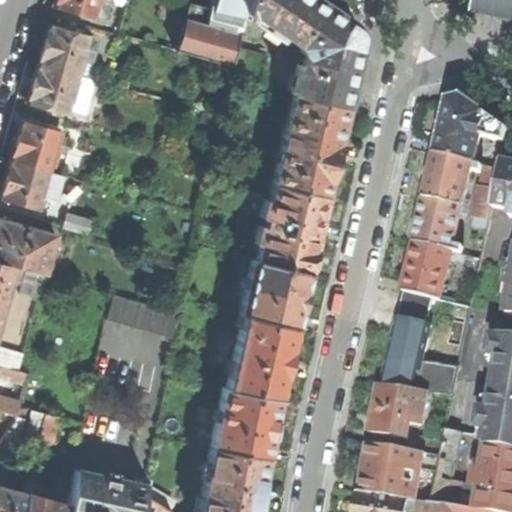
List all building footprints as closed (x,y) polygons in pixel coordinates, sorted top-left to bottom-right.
[(54,0),(53,5),(92,16),(95,4),(96,0),(54,0)] [(208,0),(207,6),(205,17),(240,27),(242,13),(245,0),(208,0)] [(313,0),(245,0),(242,13),(250,14),(299,47),(299,52),(305,57),(303,67),(297,65),(290,94),(293,95),(344,107),(352,76),(360,38),(353,27),(313,0)] [(511,0),(472,0),(469,13),(511,22),(511,0)] [(186,1),(182,19),(238,33),(240,27),(205,17),(207,6),(186,1)] [(234,48),(238,33),(182,19),(174,49),(230,64),(234,48)] [(36,63),(78,75),(79,69),(77,68),(83,47),(86,35),(47,24),(41,44),(36,63)] [(97,51),(83,47),(77,68),(79,69),(78,75),(89,78),(97,51)] [(267,57),(234,48),(230,64),(226,77),(260,86),(267,57)] [(76,80),(78,75),(36,63),(31,81),(25,101),(64,112),(67,100),(73,80),(76,80)] [(89,78),(78,75),(76,80),(73,80),(67,100),(81,104),(89,78)] [(334,149),(344,107),(293,95),(272,183),(322,195),(332,159),(334,149)] [(441,130),(435,155),(475,165),(482,138),(505,143),(508,130),(461,97),(453,99),(448,101),(441,130)] [(8,159),(50,171),(52,165),(49,164),(55,144),(59,132),(19,121),(14,139),(8,159)] [(70,148),(55,144),(49,164),(52,165),(50,171),(61,174),(62,175),(70,148)] [(414,244),(452,253),(462,255),(463,249),(453,246),(459,220),(465,221),(467,216),(461,214),(471,171),(481,173),(482,166),(475,165),(435,155),(425,199),(414,244)] [(48,177),(50,171),(8,159),(2,181),(0,188),(0,198),(37,209),(40,197),(46,176),(48,177)] [(495,191),(492,208),(511,212),(511,218),(511,165),(501,163),(499,170),(495,191)] [(239,168),(227,165),(225,172),(237,175),(239,168)] [(485,167),(481,187),(495,191),(499,170),(485,167)] [(61,174),(50,171),(48,177),(46,176),(40,197),(53,201),(61,174)] [(313,234),(322,195),(272,183),(268,200),(264,199),(260,216),(264,217),(262,225),(258,224),(254,242),(258,243),(254,258),(304,271),(313,234)] [(475,218),(489,221),(492,208),(495,191),(481,187),(479,187),(473,218),(475,218)] [(65,212),(61,226),(85,232),(89,219),(74,214),(65,212)] [(481,259),(489,221),(475,218),(467,256),(481,259)] [(0,262),(11,265),(26,270),(41,274),(43,269),(52,234),(0,219),(0,262)] [(452,253),(414,244),(405,284),(404,288),(403,292),(432,299),(441,301),(452,253)] [(294,314),(304,271),(254,258),(251,258),(237,313),(243,314),(291,326),(293,320),(294,314)] [(0,303),(11,265),(0,262),(0,303)] [(41,274),(26,270),(19,295),(35,300),(43,274),(41,274)] [(397,316),(427,323),(432,299),(403,292),(397,316)] [(104,321),(173,336),(179,308),(110,294),(104,321)] [(284,358),(291,326),(243,314),(230,367),(225,388),(275,398),(281,371),(283,362),(284,358)] [(423,339),(427,323),(397,316),(394,331),(423,339)] [(423,363),(428,340),(423,339),(394,331),(389,352),(383,375),(418,384),(423,363)] [(484,446),(488,446),(511,450),(511,338),(502,336),(501,338),(492,337),(489,355),(502,358),(498,385),(494,384),(489,411),(480,410),(477,429),(486,430),(484,446)] [(0,365),(16,370),(20,354),(0,348),(0,365)] [(429,392),(453,396),(458,369),(423,363),(418,384),(416,390),(429,392)] [(22,384),(25,372),(16,370),(0,365),(0,374),(8,376),(7,380),(22,384)] [(416,390),(378,385),(373,416),(372,420),(370,433),(408,439),(411,424),(423,426),(429,392),(416,390)] [(265,447),(275,398),(225,388),(221,388),(217,408),(209,447),(263,457),(264,453),(265,447)] [(0,409),(13,414),(16,407),(18,400),(0,395),(0,409)] [(0,421),(8,424),(13,414),(0,409),(0,421)] [(42,413),(31,410),(24,438),(35,441),(42,413)] [(56,416),(42,413),(35,441),(49,444),(56,416)] [(20,416),(13,414),(8,424),(0,437),(0,444),(12,448),(20,416)] [(425,454),(440,457),(446,430),(428,428),(426,439),(419,437),(416,453),(425,454)] [(434,488),(432,504),(461,509),(466,485),(451,482),(461,433),(446,430),(440,457),(434,488)] [(362,477),(358,492),(409,500),(416,501),(425,454),(416,453),(368,445),(364,461),(362,477)] [(511,511),(511,450),(488,446),(484,472),(477,471),(474,486),(481,488),(478,511),(483,511),(511,511)] [(257,491),(263,457),(209,447),(197,511),(253,511),(256,499),(257,495),(257,491)] [(144,482),(71,467),(64,505),(62,511),(137,511),(142,493),(144,482)] [(0,511),(16,511),(22,492),(0,486),(0,511)] [(421,502),(432,504),(434,488),(424,487),(421,502)] [(62,511),(64,505),(22,492),(16,511),(62,511)] [(407,511),(409,500),(358,492),(355,511),(407,511)] [(170,511),(171,510),(142,493),(137,511),(170,511)]
